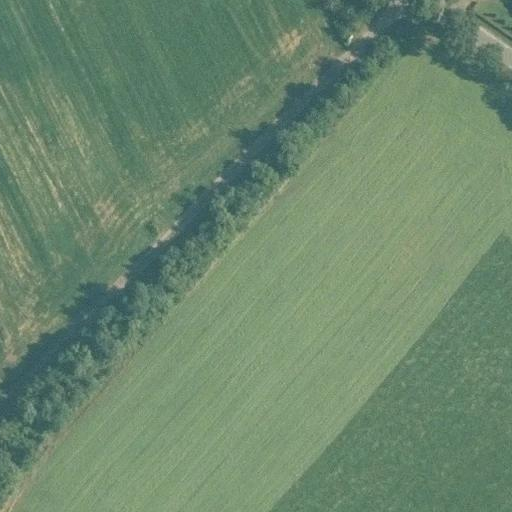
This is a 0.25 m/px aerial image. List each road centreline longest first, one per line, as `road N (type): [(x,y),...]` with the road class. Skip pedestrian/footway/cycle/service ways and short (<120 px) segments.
road 1 (track): [(0,411),(412,0)]
road 2 (unclassified): [(511,67),(411,0)]
